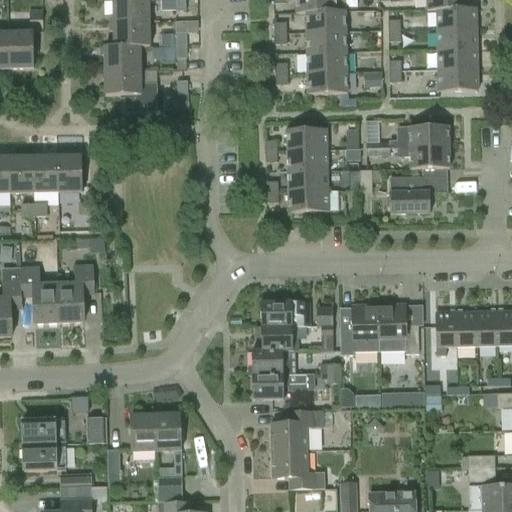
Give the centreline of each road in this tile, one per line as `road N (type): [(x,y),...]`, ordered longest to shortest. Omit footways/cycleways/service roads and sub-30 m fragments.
road 1 (residential): [(175,359),(235,269),(491,263)]
road 2 (residential): [(0,381),(122,376),(175,359)]
road 3 (residential): [(236,511),(235,459),(175,359)]
